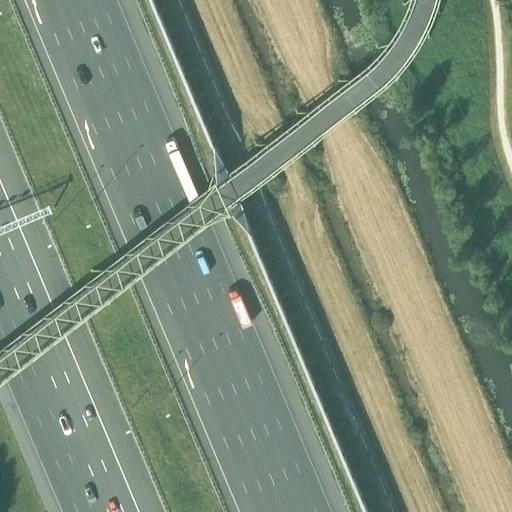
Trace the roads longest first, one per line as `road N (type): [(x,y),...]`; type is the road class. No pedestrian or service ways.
road 1 (motorway): [(292,511),(78,0)]
road 2 (motorway): [(0,268),(102,511)]
